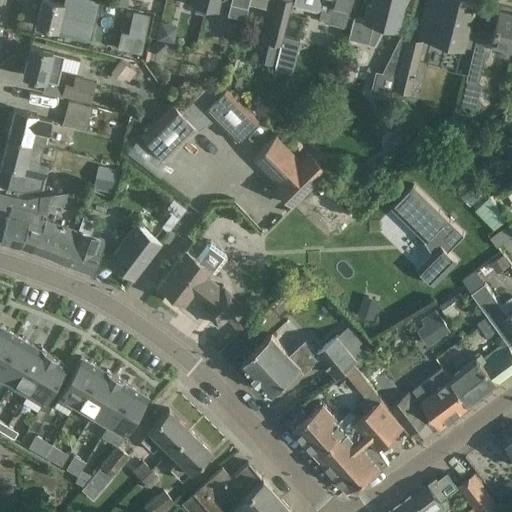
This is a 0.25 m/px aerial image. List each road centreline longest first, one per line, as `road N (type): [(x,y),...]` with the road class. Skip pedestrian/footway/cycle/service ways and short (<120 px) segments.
road 1 (secondary): [(0,262),(116,313),(172,354),(304,486)]
road 2 (secondary): [(360,511),(511,402)]
